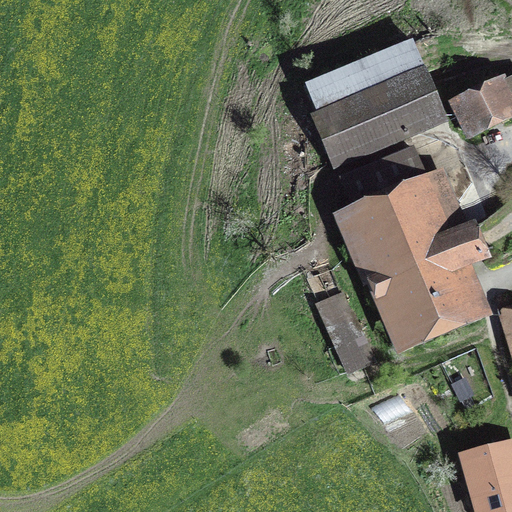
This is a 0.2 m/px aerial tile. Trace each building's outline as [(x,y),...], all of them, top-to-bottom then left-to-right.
[(449,126),(420,56),(314,99),(321,116),(312,120),(334,173),(449,126)] [(511,85),(510,82),(455,109),(474,147),(511,127),(511,85)] [(344,178),(361,215),(346,221),(403,353),(486,317),(465,270),(492,258),(480,228),(467,234),(443,179),(427,186),(411,149),(344,178)] [(342,294),(317,307),(349,373),(374,360),(342,294)] [(278,409),(237,433),(248,450),(288,427),(278,409)] [(511,448),(469,458),(480,509),(511,502),(511,448)]
